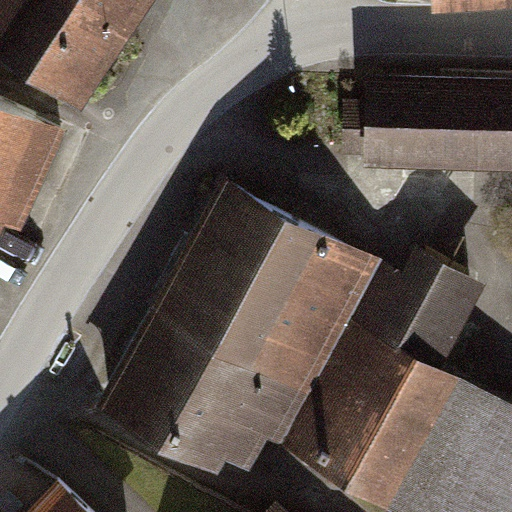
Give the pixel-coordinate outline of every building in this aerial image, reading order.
[(166,0),(0,0),(0,32),(105,98),(166,0)] [(511,64),(379,63),(378,144),(511,145),(511,64)] [(0,260),(77,106),(0,68),(0,260)] [(235,166),(177,274),(324,353),(382,244),(235,166)] [(511,269),(422,218),(300,433),(439,511),(489,511),(511,473),(511,269)] [(177,274),(119,383),(266,461),(324,353),(177,274)] [(141,511),(81,451),(18,511),(141,511)] [(315,511),(286,485),(260,511),(315,511)]
